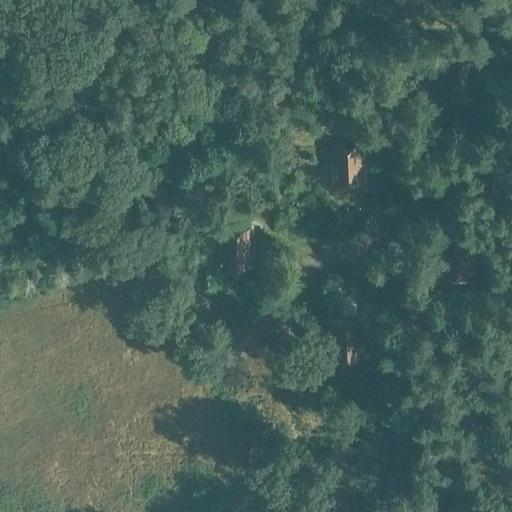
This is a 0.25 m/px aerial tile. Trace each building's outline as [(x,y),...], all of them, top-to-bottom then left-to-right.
[(448,98),(473,96),(476,96),(474,60),(446,61),(448,98)] [(334,145),(335,183),(335,184),(365,183),(363,144),(334,145)] [(223,229),(225,263),(226,266),(253,264),(251,228),(223,229)] [(447,278),(473,277),(474,277),(472,237),(445,238),(447,278)] [(335,359),(362,358),(361,320),(334,321),(335,359)]
